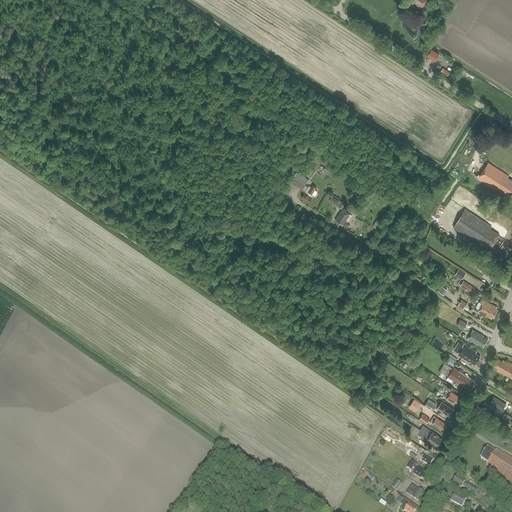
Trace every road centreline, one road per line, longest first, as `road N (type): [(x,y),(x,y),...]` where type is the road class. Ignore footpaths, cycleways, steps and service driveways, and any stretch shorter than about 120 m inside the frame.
road 1 (secondary): [(511,127),(317,0)]
road 2 (secondary): [(428,511),(493,344)]
road 3 (residential): [(497,333),(372,249)]
